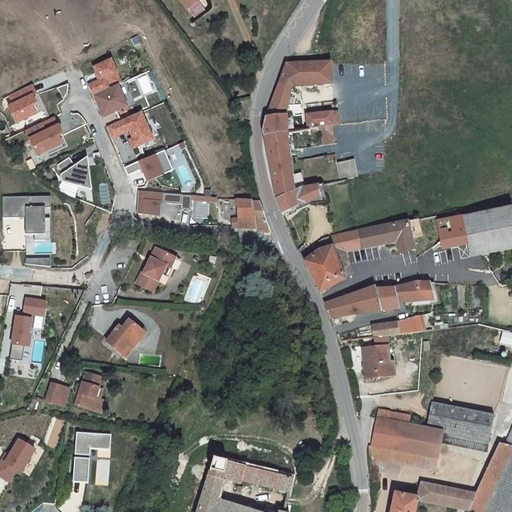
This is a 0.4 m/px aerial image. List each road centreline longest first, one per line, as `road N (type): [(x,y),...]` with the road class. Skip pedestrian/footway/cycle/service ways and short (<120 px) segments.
road 1 (tertiary): [(359,511),(330,331),(282,238)]
road 2 (tertiary): [(282,238),(255,125),(279,54),(315,0)]
road 3 (unknown): [(316,303),(405,268),(437,265),(493,282)]
road 4 (residential): [(116,220),(194,236),(282,238)]
road 5 (residential): [(75,74),(125,190),(116,220)]
road 6 (residential): [(0,270),(84,278),(116,220)]
